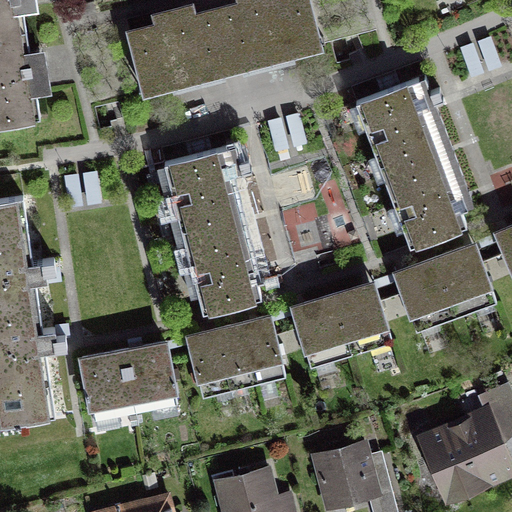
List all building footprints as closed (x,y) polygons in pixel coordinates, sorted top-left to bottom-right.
[(0,0),(0,57),(33,53),(27,16),(42,13),(40,0),(0,0)] [(63,0),(66,9),(95,2),(97,10),(137,0),(63,0)] [(238,0),(239,1),(219,7),(236,73),(323,50),(309,0),(238,0)] [(145,97),(236,73),(219,7),(194,13),(191,3),(154,13),(157,25),(128,33),(145,97)] [(0,57),(0,132),(44,125),(40,101),(57,99),(50,57),(34,60),(33,53),(0,57)] [(413,78),(358,99),(412,241),(467,220),(413,78)] [(302,110),(270,115),(275,147),(307,142),(302,110)] [(228,146),(172,160),(211,310),(267,295),(228,146)] [(65,172),(71,205),(103,200),(97,167),(65,172)] [(0,200),(0,313),(39,307),(35,282),(48,280),(45,262),(33,264),(22,197),(0,200)] [(511,226),(498,232),(511,263),(511,226)] [(477,245),(438,258),(457,312),(496,299),(477,245)] [(438,258),(400,272),(419,326),(457,312),(438,258)] [(379,282),(339,295),(356,351),(397,339),(379,282)] [(339,295),(298,307),(315,364),(356,351),(339,295)] [(39,307),(0,313),(0,423),(56,414),(46,351),(58,349),(55,331),(43,333),(39,307)] [(268,317),(241,324),(254,376),(280,370),(268,317)] [(241,324),(214,330),(227,383),(254,376),(241,324)] [(214,330),(188,337),(201,389),(227,383),(214,330)] [(166,340),(81,358),(94,415),(179,397),(166,340)] [(511,449),(492,403),(419,433),(445,494),(511,466),(511,449)] [(371,436),(312,452),(328,510),(387,493),(371,436)] [(273,463),(217,477),(224,511),(298,511),(293,491),(281,494),(273,463)] [(178,511),(173,489),(91,509),(91,511),(178,511)]
